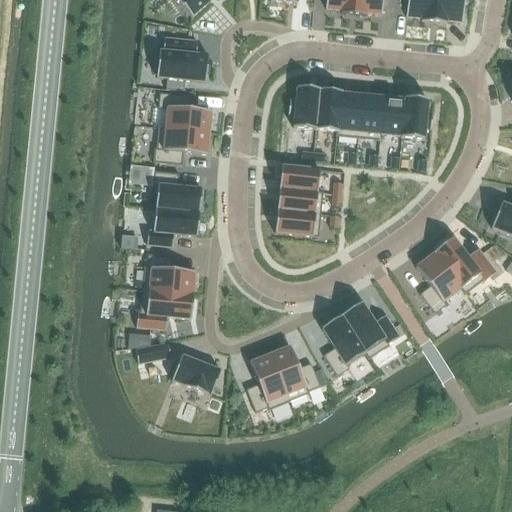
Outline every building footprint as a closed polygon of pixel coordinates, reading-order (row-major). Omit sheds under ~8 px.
[(173,0),(191,20),(213,0),(173,0)] [(325,0),(325,11),(340,12),(340,15),(353,16),(354,0),(325,0)] [(354,0),(353,16),(366,18),(366,15),(381,16),(383,0),(391,1),(391,0),(354,0)] [(407,0),(405,19),(421,20),(421,23),(433,24),(435,0),(407,0)] [(435,0),(433,24),(446,25),(446,23),(462,24),(464,0),(472,1),(472,0),(435,0)] [(158,53),(156,80),(205,85),(208,58),(196,57),(197,44),(164,41),(163,53),(158,53)] [(289,101),(287,117),(293,118),(292,130),(315,132),(319,92),(296,90),(295,102),(289,101)] [(319,92),(315,132),(335,134),(336,134),(340,95),(341,95),(341,94),(319,92)] [(335,134),(335,138),(357,140),(362,97),(341,95),(340,95),(336,134),(335,134)] [(159,96),(158,110),(166,111),(164,130),(164,131),(208,135),(210,113),(187,111),(188,98),(159,96)] [(362,97),(357,140),(380,143),(381,137),(379,137),(383,100),(383,99),(362,97)] [(383,100),(379,137),(381,137),(400,139),(401,139),(405,102),(404,102),(383,100)] [(400,139),(400,140),(423,143),(425,131),(431,131),(432,115),(426,115),(427,103),(404,100),(404,102),(405,102),(401,139),(400,139)] [(154,150),(152,165),(181,168),(182,155),(206,157),(208,135),(164,131),(164,130),(158,129),(155,151),(154,150)] [(301,154),(300,162),(312,163),(313,155),(301,154)] [(313,155),(312,163),(324,164),(324,157),(313,155)] [(348,155),(347,167),(355,167),(356,156),(348,155)] [(370,157),(368,169),(376,170),(377,158),(370,157)] [(391,159),(390,171),(398,172),(399,160),(391,159)] [(418,162),(417,174),(425,174),(426,162),(418,162)] [(153,174),(154,170),(130,168),(128,186),(152,188),(153,174)] [(281,169),(278,191),(316,195),(317,194),(319,172),(281,169)] [(153,174),(152,188),(157,188),(155,211),(198,215),(201,191),(177,189),(178,176),(153,174)] [(334,185),(332,197),(340,197),(342,186),(334,185)] [(278,191),(276,213),(320,217),(322,194),(317,194),(316,195),(278,191)] [(332,197),(331,208),(339,209),(340,197),(332,197)] [(501,205),(491,230),(511,238),(511,208),(511,209),(501,205)] [(148,233),(146,247),(171,249),(172,237),(196,239),(198,215),(155,211),(152,233),(148,233)] [(276,213),(274,235),(318,240),(320,217),(276,213)] [(330,218),(329,230),(337,231),(338,219),(330,218)] [(452,240),(433,255),(461,290),(460,291),(464,296),(483,282),(484,283),(495,275),(477,251),(467,259),(452,240)] [(419,267),(415,270),(429,289),(419,296),(434,316),(446,308),(443,304),(460,291),(461,290),(433,255),(433,256),(431,257),(430,257),(418,266),(419,267)] [(143,269),(141,293),(192,298),(192,297),(192,294),(193,294),(195,279),(194,279),(194,274),(171,272),(172,259),(147,257),(146,270),(143,269)] [(137,315),(136,330),(165,333),(166,320),(190,322),(192,298),(141,293),(139,316),(137,315)] [(361,305),(341,318),(365,355),(364,356),(368,362),(389,348),(388,346),(398,339),(385,318),(374,325),(361,305)] [(341,318),(321,331),(333,351),(323,358),(336,379),(348,371),(346,367),(364,356),(365,355),(341,318)] [(129,336),(127,353),(149,349),(150,338),(129,336)] [(167,346),(134,353),(137,367),(170,360),(167,346)] [(289,349),(269,357),(288,404),(308,396),(307,394),(319,389),(310,366),(298,371),(289,349)] [(257,387),(246,392),(255,415),(267,410),(267,412),(288,404),(269,357),(248,365),(257,387)] [(181,358),(171,383),(182,388),(207,398),(208,398),(210,398),(220,373),(181,358)]
